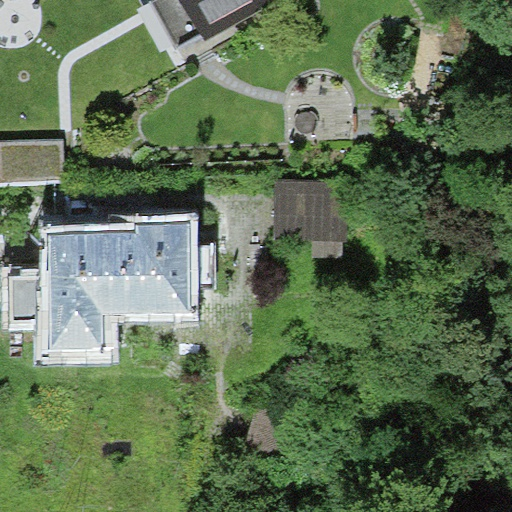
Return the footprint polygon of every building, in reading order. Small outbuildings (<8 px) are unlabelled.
[(154,0),(172,33),(202,18),(209,30),(266,0),(154,0)] [(62,141),(0,141),(0,189),(62,189),(62,141)] [(352,177),(269,175),(267,240),(350,242),(352,177)] [(140,227),(53,227),(53,273),(12,273),(12,323),(42,324),(42,352),(112,353),(112,311),(192,311),(192,292),(214,292),(214,244),(191,244),(191,219),(140,219),(140,227)] [(302,431),(251,402),(250,462),(289,485),(302,431)]
